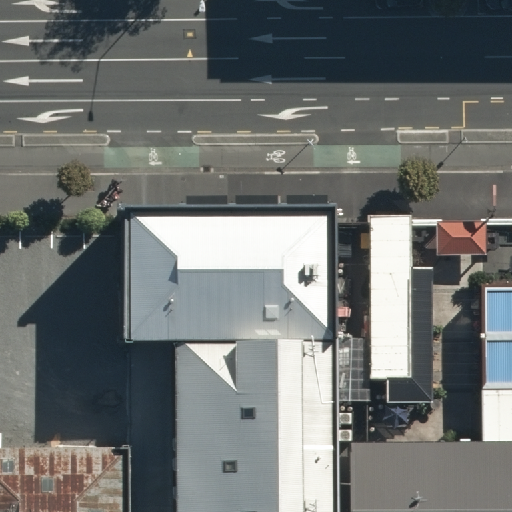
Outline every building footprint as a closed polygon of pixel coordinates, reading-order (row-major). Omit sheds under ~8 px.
[(340,214),(128,216),(129,350),(177,350),(343,349),(340,214)] [(410,214),(371,214),(371,377),(386,377),(386,401),(432,401),(432,265),(410,265),(410,214)] [(486,219),(436,220),(436,253),(486,252),(486,219)] [(484,446),(343,443),(343,511),(511,511),(511,290),(483,291),(484,446)] [(343,349),(177,350),(179,511),(343,511),(343,443),(343,349)] [(132,511),(132,451),(0,452),(0,511),(132,511)]
